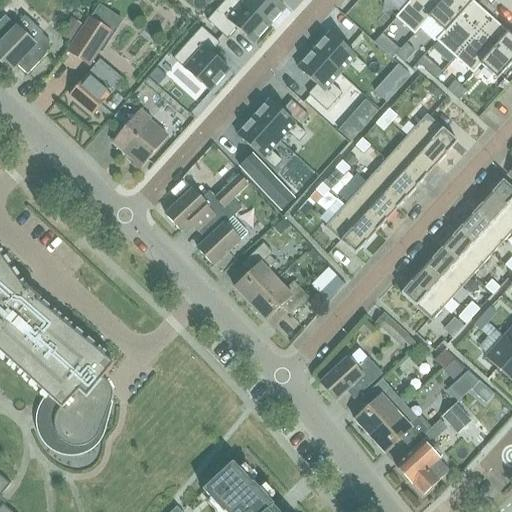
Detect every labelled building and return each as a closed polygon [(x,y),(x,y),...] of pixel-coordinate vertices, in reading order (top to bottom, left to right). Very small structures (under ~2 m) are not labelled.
[(240,0),(226,0),(208,21),(228,39),(237,29),(254,44),(270,27),(240,0)] [(275,0),(240,0),(270,27),(286,9),(275,0)] [(411,0),(402,11),(420,27),(428,18),(444,0),(411,0)] [(471,0),(444,0),(428,18),(444,32),(473,1),(471,0)] [(444,32),(436,41),(454,57),(491,17),(473,1),(444,32)] [(90,17),(67,52),(91,67),(113,32),(90,17)] [(491,17),(454,57),(472,74),(480,65),(509,33),(491,17)] [(0,25),(0,62),(11,73),(17,66),(28,75),(47,55),(50,41),(43,35),(35,44),(17,28),(16,28),(6,19),(0,25)] [(202,28),(174,59),(211,93),(230,71),(211,54),(220,44),(202,28)] [(320,44),(314,51),(341,75),(349,66),(360,75),(367,67),(330,33),(320,44)] [(511,36),(509,33),(480,65),(497,80),(511,63),(511,36)] [(382,34),(374,43),(392,59),(400,50),(382,34)] [(419,49),(410,57),(417,63),(425,54),(419,49)] [(314,51),(298,69),(317,86),(309,95),(327,111),(343,94),(332,85),(341,75),(314,51)] [(426,55),(418,64),(420,66),(435,80),(444,71),(426,55)] [(100,60),(87,76),(70,96),(93,115),(99,109),(103,104),(123,80),(100,60)] [(158,69),(151,77),(150,78),(160,87),(168,78),(158,69)] [(455,81),(447,90),(452,95),(461,86),(455,81)] [(437,100),(442,94),(432,85),(427,91),(437,100)] [(461,86),(452,95),(458,101),(467,92),(461,86)] [(270,100),(254,118),(281,142),(290,132),(300,142),(307,134),(270,100)] [(103,104),(99,109),(111,119),(115,115),(103,104)] [(152,119),(141,110),(121,134),(131,142),(122,152),(134,163),(132,165),(140,171),(168,137),(150,121),(152,119)] [(383,117),(391,124),(397,117),(389,110),(383,117)] [(360,133),(368,124),(355,112),(347,121),(360,133)] [(406,138),(437,166),(458,143),(427,115),(406,138)] [(391,124),(383,117),(376,124),(384,132),(391,124)] [(254,118),(238,135),(275,169),(282,162),(272,152),(281,142),(254,118)] [(437,166),(406,138),(386,161),(417,188),(437,166)] [(371,146),(363,139),(356,147),(364,154),(371,146)] [(251,154),(239,166),(280,209),(293,198),(251,154)] [(343,162),(351,169),(358,161),(350,154),(343,162)] [(176,176),(192,188),(205,171),(190,159),(176,176)] [(417,188),(386,161),(366,183),(397,210),(417,188)] [(351,169),(343,162),(336,169),(344,176),(351,169)] [(198,217),(206,226),(233,200),(248,186),(240,176),(216,199),(210,192),(201,200),(193,190),(166,215),(182,232),(198,217)] [(483,204),(511,230),(511,189),(503,181),(483,204)] [(397,210),(366,183),(346,205),(377,233),(397,210)] [(331,191),(323,184),(316,191),(324,198),(331,191)] [(233,200),(206,226),(214,235),(198,250),(213,266),(248,234),(233,218),(242,209),(233,200)] [(511,233),(511,230),(483,204),(463,227),(493,254),(511,233)] [(377,233),(346,205),(325,228),(356,256),(377,233)] [(291,227),(284,219),(274,229),(281,236),(291,227)] [(493,254),(463,227),(442,249),(473,277),(493,254)] [(235,289),(250,305),(277,280),(268,270),(276,262),(271,256),(273,254),(264,244),(242,264),(251,274),(235,289)] [(473,277),(442,249),(422,271),(453,299),(473,277)] [(0,255),(0,353),(60,408),(55,416),(54,425),(56,433),(61,440),(68,445),(77,447),(86,446),(93,441),(98,434),(112,400),(112,397),(112,395),(112,392),(110,385),(105,380),(103,378),(106,374),(114,365),(105,357),(93,348),(62,322),(39,303),(42,300),(40,299),(37,302),(28,295),(31,291),(29,290),(27,292),(23,287),(0,255)] [(329,269),(312,285),(328,302),(345,285),(329,269)] [(453,299),(422,271),(401,295),(432,322),(453,299)] [(277,280),(250,305),(265,322),(282,307),(290,316),(309,298),(294,282),(286,290),(277,280)] [(485,288),(493,295),(500,288),(492,281),(485,288)] [(472,303),(465,310),(473,317),(480,310),(472,303)] [(491,308),(483,317),(489,322),(497,313),(491,308)] [(466,325),(473,317),(465,310),(459,318),(466,325)] [(385,315),(376,325),(399,345),(408,336),(385,315)] [(276,316),(269,323),(284,338),(291,331),(276,316)] [(483,317),(474,326),(481,331),(489,322),(483,317)] [(511,343),(504,337),(486,358),(511,381),(511,343)] [(321,384),(336,401),(353,386),(361,394),(383,374),(360,349),(348,360),(348,359),(321,384)] [(446,350),(435,360),(445,369),(455,358),(446,350)] [(444,371),(454,381),(465,372),(455,361),(444,371)] [(468,372),(449,391),(460,402),(467,395),(480,383),(472,376),(468,372)] [(200,376),(189,385),(206,404),(216,394),(200,376)] [(355,421),(371,438),(406,406),(393,391),(383,380),(363,398),(371,406),(355,421)] [(482,385),(474,394),(486,405),(494,396),(482,385)] [(371,438),(386,454),(402,439),(410,448),(424,435),(429,430),(419,420),(406,406),(371,438)] [(459,434),(472,422),(458,406),(445,418),(459,434)] [(175,440),(196,427),(189,417),(168,430),(175,440)] [(157,424),(143,439),(160,456),(175,441),(157,424)] [(429,430),(424,435),(431,443),(439,435),(432,427),(429,430)] [(424,495),(450,472),(428,447),(431,444),(427,440),(398,466),(424,495)] [(252,484),(233,463),(203,491),(222,511),(277,511),(273,507),(274,506),(274,505),(254,483),(252,484)] [(11,511),(0,502),(0,497),(11,485),(0,475),(0,511),(11,511)]
